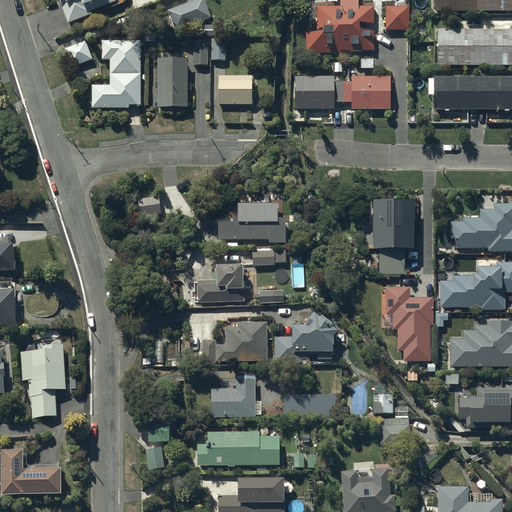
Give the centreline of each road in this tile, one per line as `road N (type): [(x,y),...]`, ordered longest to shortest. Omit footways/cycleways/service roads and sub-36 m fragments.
road 1 (residential): [(77,218),(98,302),(103,511)]
road 2 (residential): [(511,158),(327,153)]
road 3 (residential): [(5,0),(62,171)]
road 4 (residential): [(62,171),(146,153),(240,153)]
